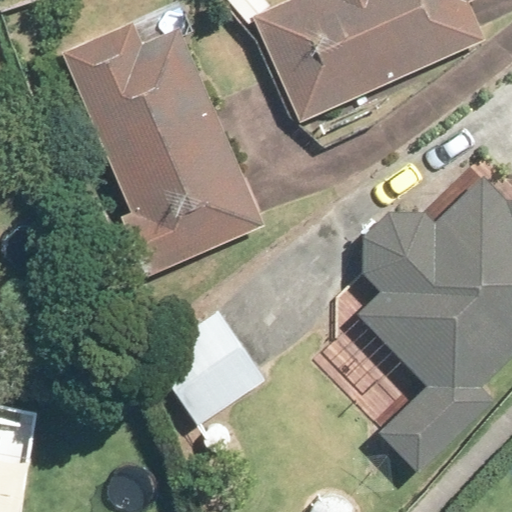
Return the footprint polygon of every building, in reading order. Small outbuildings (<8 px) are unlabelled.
[(234,0),(250,17),(271,0),(270,0),(234,0)] [(283,0),(258,12),(305,116),(488,34),(473,0),(283,0)] [(70,45),(137,206),(127,210),(150,267),(267,219),(185,22),(147,37),(138,17),(70,45)] [(363,307),(432,380),(384,425),(423,467),(499,393),(487,380),(511,355),(511,191),(489,167),(440,213),(430,204),(427,207),(393,206),(369,230),(367,265),(386,285),(363,307)] [(221,307),(157,352),(203,419),(267,374),(221,307)] [(0,511),(27,511),(42,422),(0,415),(0,511)]
